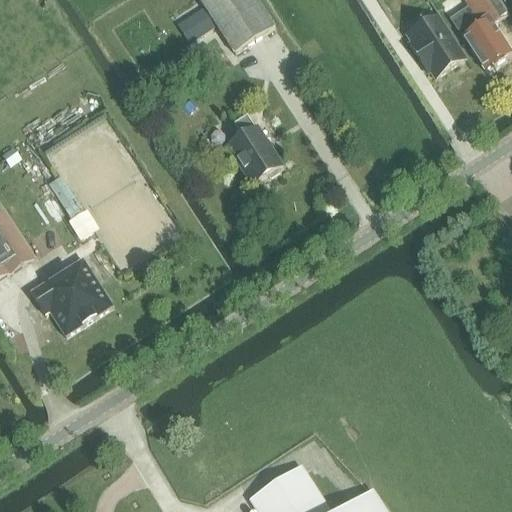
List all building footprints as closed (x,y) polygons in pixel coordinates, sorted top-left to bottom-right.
[(274,32),(252,0),(195,0),(204,13),(215,30),(234,59),(274,32)] [(508,22),(504,15),(494,0),(471,0),(465,5),(469,11),(450,23),(483,74),(492,68),(493,70),(511,58),(511,57),(494,30),(508,22)] [(204,13),(187,23),(198,41),(215,30),(204,13)] [(465,63),(437,20),(406,40),(410,47),(408,48),(427,78),(430,77),(434,83),(465,63)] [(226,150),(251,189),(266,179),(268,181),(270,182),(279,176),(279,174),(278,172),(282,169),(256,131),(254,132),(246,121),(234,128),(242,140),(226,150)] [(60,174),(82,208),(94,200),(72,166),(60,174)] [(62,181),(50,188),(72,224),(84,216),(62,181)] [(56,205),(43,213),(66,250),(78,243),(56,205)] [(4,216),(0,218),(0,283),(11,277),(11,278),(35,262),(4,216)] [(32,297),(47,319),(51,316),(66,339),(67,341),(69,340),(68,340),(84,330),(84,331),(86,329),(95,323),(96,323),(97,322),(113,312),(114,311),(113,309),(84,264),(32,297)] [(257,511),(378,511),(370,498),(347,511),(329,511),(304,472),(253,504),(257,511)]
